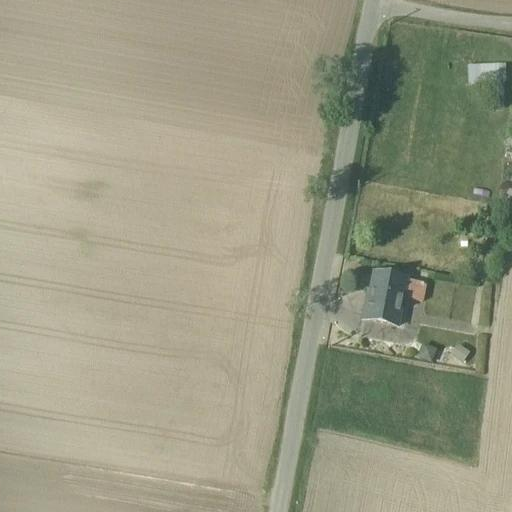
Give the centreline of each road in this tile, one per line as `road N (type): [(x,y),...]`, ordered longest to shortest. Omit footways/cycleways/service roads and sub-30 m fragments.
road 1 (unclassified): [(371,3),(275,511)]
road 2 (unclassified): [(511,25),(371,3)]
